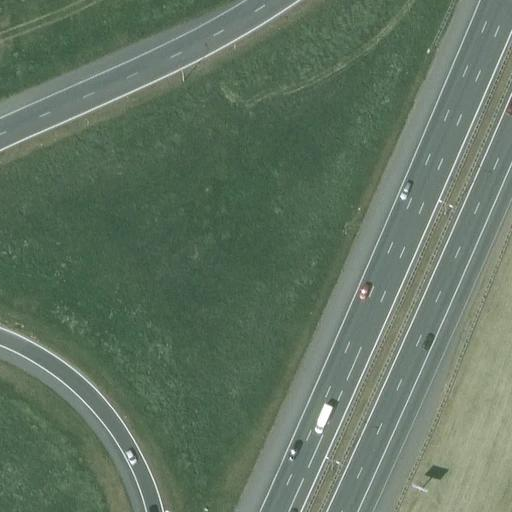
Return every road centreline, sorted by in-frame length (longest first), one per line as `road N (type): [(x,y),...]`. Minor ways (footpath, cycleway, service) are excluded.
road 1 (motorway): [(498,0),(276,511)]
road 2 (motorway): [(348,511),(511,135)]
road 3 (motorway): [(294,0),(236,43),(0,152)]
road 4 (motorway): [(0,350),(91,409),(119,446),(148,511)]
